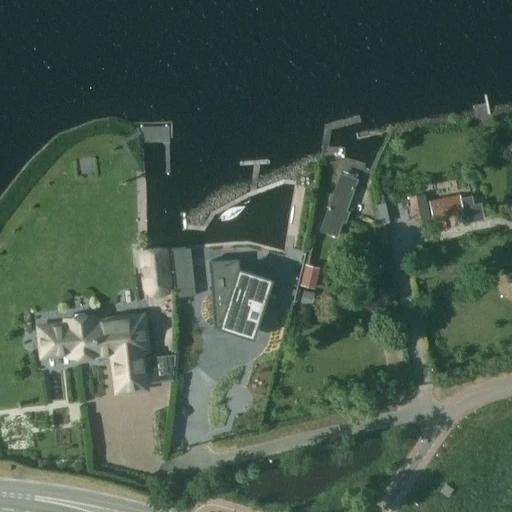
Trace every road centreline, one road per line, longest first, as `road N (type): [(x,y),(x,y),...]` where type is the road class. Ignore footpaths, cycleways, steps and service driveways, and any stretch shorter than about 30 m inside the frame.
road 1 (residential): [(451,416),(429,413),(196,466),(158,466)]
road 2 (secondary): [(143,511),(0,486)]
